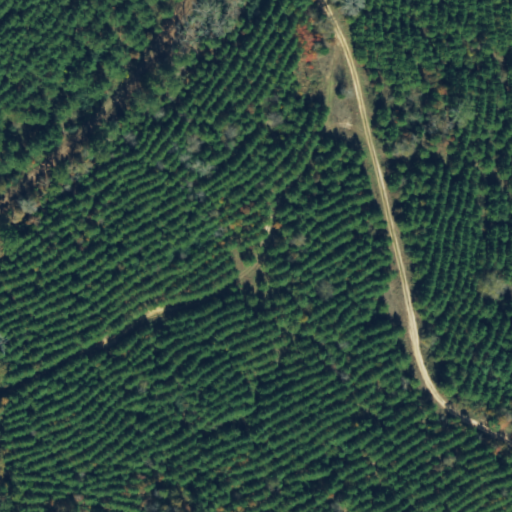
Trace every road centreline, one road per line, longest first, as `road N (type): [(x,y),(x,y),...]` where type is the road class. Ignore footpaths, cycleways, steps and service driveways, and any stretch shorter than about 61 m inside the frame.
road 1 (track): [(0,389),(211,295),(249,268),(349,67)]
road 2 (residential): [(322,0),(349,67),(430,389),(511,442)]
road 3 (track): [(0,207),(93,123),(155,52),(187,0)]
